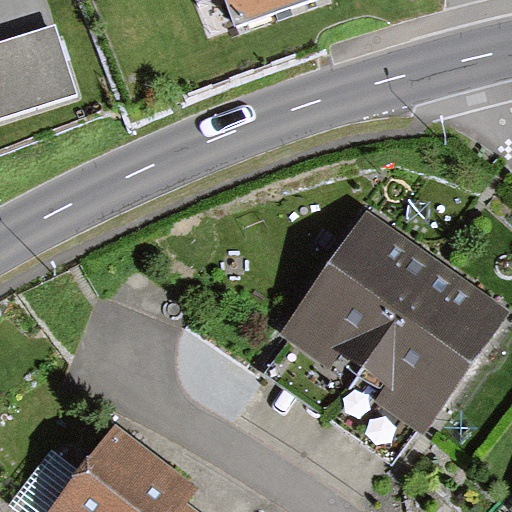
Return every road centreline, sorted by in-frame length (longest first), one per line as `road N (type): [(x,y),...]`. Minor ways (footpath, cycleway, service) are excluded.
road 1 (tertiary): [(0,242),(215,139),(499,52)]
road 2 (residential): [(321,511),(129,367)]
